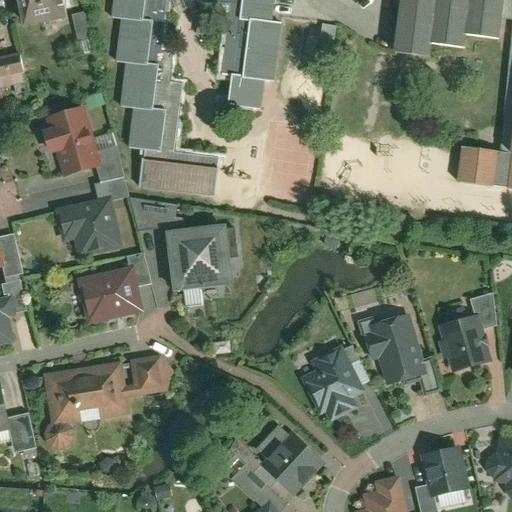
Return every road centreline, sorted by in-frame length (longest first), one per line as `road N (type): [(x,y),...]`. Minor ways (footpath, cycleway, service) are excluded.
road 1 (residential): [(511,402),(447,410),(377,441),(342,470),(335,511)]
road 2 (residential): [(157,327),(0,362)]
